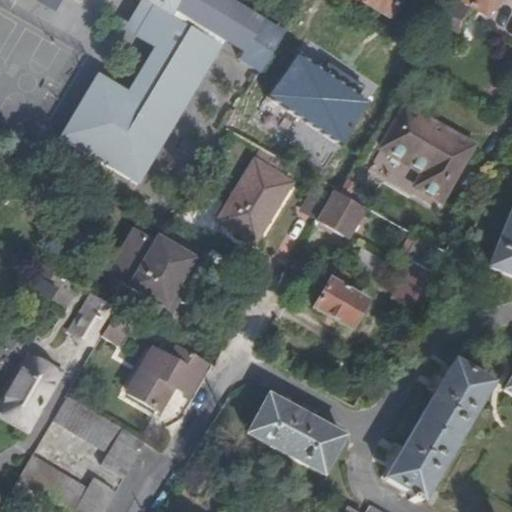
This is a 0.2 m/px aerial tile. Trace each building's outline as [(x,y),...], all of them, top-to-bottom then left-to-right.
[(257,73),(278,36),(219,0),(135,0),(168,19),(174,10),(241,51),(235,59),(257,73)] [(358,0),(361,1),(360,5),(384,19),(395,0),(358,0)] [(450,0),(482,18),(493,0),(450,0)] [(133,185),(214,47),(182,28),(160,65),(152,60),(134,92),(126,87),(121,93),(91,76),(54,140),(133,185)] [(338,149),(367,104),(290,56),(262,102),(338,149)] [(232,114),(221,132),(276,163),(285,146),(261,132),(271,114),(242,98),(232,114)] [(436,202),(467,148),(400,108),(377,148),(420,173),(411,188),(436,202)] [(250,244),(286,185),(251,163),(214,222),(250,244)] [(352,188),(342,181),(334,195),(344,201),(352,188)] [(330,194),(314,221),(343,238),(360,211),(344,201),(334,195),(330,194)] [(511,207),(485,270),(511,281),(511,207)] [(103,276),(121,286),(148,239),(130,229),(103,276)] [(430,274),(440,256),(406,237),(397,255),(430,274)] [(177,279),(187,261),(153,242),(125,288),(149,303),(145,311),(154,316),(159,308),(168,313),(186,284),(177,279)] [(379,278),(386,266),(354,246),(345,258),(379,278)] [(348,292),(355,282),(335,270),(311,308),(346,330),(363,303),(348,292)] [(115,312),(91,298),(68,336),(92,349),(115,312)] [(174,351),(168,361),(158,377),(169,383),(167,388),(169,389),(184,397),(201,368),(174,351)] [(158,377),(168,361),(152,352),(142,369),(126,396),(154,412),(169,389),(167,388),(169,383),(158,377)] [(31,361),(0,411),(0,418),(25,433),(58,377),(31,361)] [(417,503),(488,385),(450,362),(440,378),(434,376),(426,390),(431,393),(398,450),(392,447),(386,458),(391,462),(381,481),(417,503)] [(126,396),(142,369),(137,366),(120,392),(126,396)] [(119,479),(141,444),(65,398),(49,425),(102,455),(97,465),(119,479)] [(320,478),(341,439),(310,422),(315,414),(301,407),(296,414),(266,398),(244,436),(320,478)] [(29,458),(14,484),(60,511),(101,511),(112,493),(89,479),(82,490),(29,458)] [(296,511),(189,462),(160,511),(296,511)]
